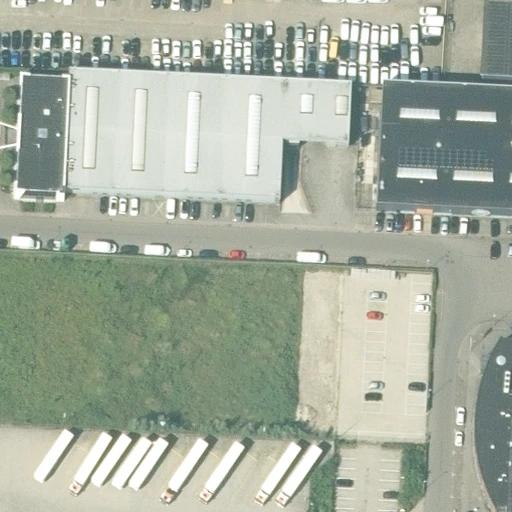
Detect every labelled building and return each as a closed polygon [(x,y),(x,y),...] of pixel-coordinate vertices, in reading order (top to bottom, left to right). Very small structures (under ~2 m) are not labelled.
[(484,0),(484,21),(511,22),(511,0),(499,0),(484,0)] [(483,42),(511,43),(511,22),(484,21),(483,42)] [(481,63),(511,64),(511,43),(483,42),(481,63)] [(480,84),(511,86),(511,64),(481,63),(480,84)] [(347,149),(350,89),(68,75),(68,84),(19,82),(14,200),(63,203),(63,195),(279,205),(281,146),(347,149)] [(511,96),(381,90),(375,213),(511,219),(511,96)] [(20,279),(20,295),(58,296),(59,281),(20,279)] [(511,511),(511,347),(500,347),(501,345),(499,345),(494,353),(492,358),(489,362),(480,362),(479,376),(483,376),(481,382),(478,392),(477,397),(476,403),(474,413),(473,418),(473,423),(473,428),(472,439),(473,444),(473,449),(474,460),(476,470),(478,480),(480,485),(483,495),(487,505),(490,511),(511,511)]
